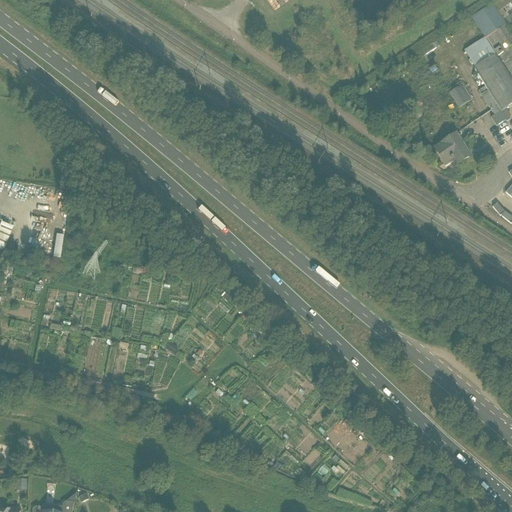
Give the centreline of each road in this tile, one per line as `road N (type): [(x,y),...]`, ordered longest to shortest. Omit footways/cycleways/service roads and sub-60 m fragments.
road 1 (secondary): [(0,44),(194,209),(511,507)]
road 2 (secondary): [(511,437),(0,17)]
road 3 (unclassified): [(466,202),(179,0)]
road 4 (track): [(0,390),(43,375),(165,404)]
